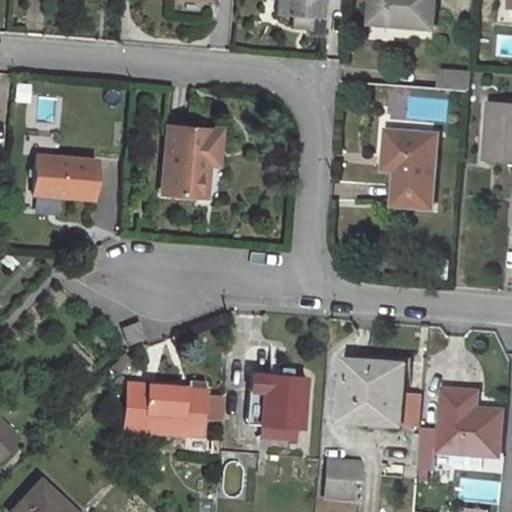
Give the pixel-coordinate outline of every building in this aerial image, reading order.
[(317,0),(274,0),(273,18),(289,19),(289,29),(307,31),(308,20),(316,20),(317,0)] [(431,0),(369,0),(367,24),(429,29),(431,0)] [(438,74),(436,90),(466,91),(467,76),(438,74)] [(28,85),(16,84),(14,100),(27,101),(28,85)] [(511,106),(483,104),(480,164),(511,166),(511,106)] [(210,135),(163,127),(151,192),(189,198),(198,150),(207,152),(210,135)] [(433,138),(387,133),(385,157),(396,158),(392,207),(427,210),(433,138)] [(93,158),(34,153),(30,212),(57,214),(60,193),(91,195),(93,158)] [(123,329),(131,350),(137,344),(143,338),(136,322),(123,329)] [(405,365),(345,360),(342,422),(402,425),(405,365)] [(250,374),(249,393),(262,394),(260,427),(303,430),(306,379),(250,374)] [(180,388),(125,385),(122,428),(203,434),(206,382),(180,380),(180,388)] [(477,393),(444,390),(441,430),(440,450),(440,453),(500,457),(503,411),(476,410),(477,393)] [(262,394),(249,393),(247,426),(260,427),(262,394)] [(0,454),(18,437),(0,418),(0,454)] [(440,450),(441,430),(422,429),(419,471),(435,472),(437,450),(440,450)] [(326,461),(326,471),(362,474),(362,464),(326,461)] [(362,474),(326,471),(324,498),(360,501),(362,474)] [(77,511),(42,479),(11,511),(77,511)]
